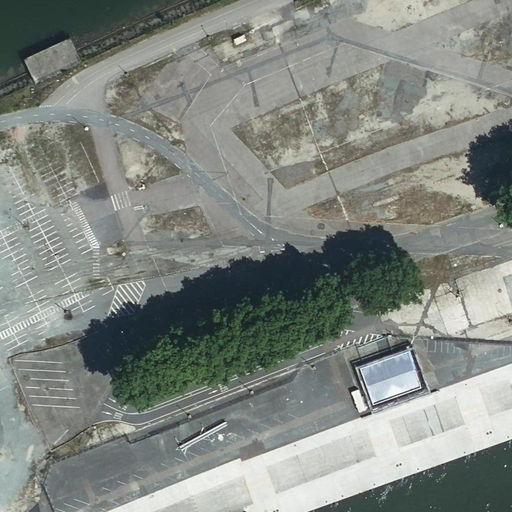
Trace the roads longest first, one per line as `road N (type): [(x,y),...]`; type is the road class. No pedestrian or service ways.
road 1 (unclassified): [(350,257),(271,238),(189,162),(132,127),(60,111),(0,123)]
road 2 (unclassified): [(0,324),(350,257)]
road 3 (unclassified): [(350,257),(511,215)]
